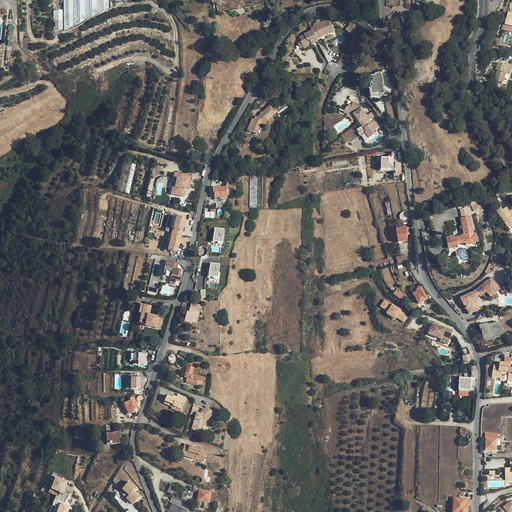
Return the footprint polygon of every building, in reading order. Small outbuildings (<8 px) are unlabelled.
[(181,7),(174,13),(187,28),(193,22),(181,7)] [(54,29),(64,29),(63,9),(54,10),(54,29)] [(312,31),(317,39),(327,34),(333,32),(332,26),(330,26),(329,20),(323,22),(321,23),(320,21),(314,24),(315,26),(311,28),(312,31)] [(346,29),(355,37),(360,32),(351,24),(346,29)] [(317,39),(312,31),(300,37),(302,41),(300,42),(304,48),(318,41),(317,39)] [(500,82),(502,78),(505,74),(508,76),(511,67),(511,66),(506,64),(505,65),(499,61),(495,69),(497,70),(492,78),(500,82)] [(383,84),(381,73),(368,75),(372,94),(378,93),(378,95),(384,94),(382,84),(383,84)] [(347,114),(351,116),(354,120),(356,118),(359,122),(367,116),(358,104),(353,102),(351,106),(349,105),(345,108),(344,112),(347,114)] [(256,134),(261,123),(266,118),(267,120),(277,111),(271,105),(263,112),(262,112),(261,112),(261,114),(262,115),(260,117),(259,116),(258,117),(256,116),(255,119),(252,118),(247,130),(249,131),(250,132),(251,132),(256,134)] [(367,116),(359,122),(364,128),(366,131),(365,132),(365,133),(369,138),(377,132),(375,130),(379,127),(374,121),(370,123),(368,121),(374,116),(371,113),(367,116)] [(379,157),(380,170),(392,169),(392,162),(389,162),(389,156),(379,157)] [(173,178),(169,194),(184,197),(186,188),(188,181),(189,181),(191,176),(178,173),(176,179),(174,178),(173,178)] [(259,174),(258,206),(266,206),(267,174),(259,174)] [(214,193),(214,200),(219,200),(219,202),(226,202),(226,188),(213,188),(213,193),(214,193)] [(508,228),(511,225),(511,216),(511,217),(505,208),(502,210),(500,208),(496,210),(508,228)] [(177,216),(172,232),(183,235),(184,231),(183,231),(186,218),(177,216)] [(468,218),(465,218),(461,219),(462,226),(461,227),(461,229),(462,229),(463,234),(462,235),(461,236),(455,237),(454,236),(453,236),(446,238),(448,249),(454,248),(454,246),(465,243),(466,245),(472,244),(475,243),(477,241),(477,238),(474,235),(471,235),(468,218)] [(406,227),(396,229),(398,243),(407,241),(406,235),(411,234),(410,228),(406,228),(406,227)] [(215,228),(213,243),(223,245),(225,229),(215,228)] [(172,232),(170,243),(166,242),(164,249),(178,252),(181,239),(182,240),(183,235),(172,232)] [(499,244),(498,255),(505,256),(506,244),(499,244)] [(406,255),(396,257),(397,264),(408,261),(406,255)] [(166,260),(165,268),(169,269),(169,267),(173,268),(170,279),(180,282),(182,277),(180,277),(181,269),(177,268),(178,266),(176,266),(177,263),(174,263),(174,262),(166,260)] [(209,264),(209,278),(220,278),(220,264),(209,264)] [(474,292),(459,298),(461,303),(463,303),(466,309),(467,308),(469,314),(477,310),(472,298),(475,297),(477,296),(479,294),(481,296),(487,291),(488,293),(492,291),(493,292),(499,287),(492,277),(474,292)] [(149,286),(148,293),(158,295),(159,288),(149,286)] [(492,291),(488,293),(491,296),(500,289),(499,287),(493,292),(492,291)] [(417,292),(413,294),(419,304),(427,299),(420,288),(416,290),(417,292)] [(397,290),(394,293),(400,298),(403,295),(397,290)] [(475,297),(472,298),(477,310),(480,309),(475,297)] [(386,314),(396,320),(397,318),(405,323),(410,314),(385,300),(380,307),(387,311),(386,314)] [(141,313),(139,323),(145,324),(145,326),(159,329),(162,317),(149,315),(151,306),(143,304),(141,313)] [(187,312),(185,322),(192,323),(192,322),(196,323),(199,313),(198,313),(200,306),(192,304),(189,313),(187,312)] [(481,332),(482,331),(484,339),(502,334),(499,323),(487,326),(487,325),(479,327),(481,332)] [(453,332),(433,324),(429,334),(441,339),(442,338),(449,341),(453,332)] [(146,365),(147,353),(131,353),(131,357),(130,357),(130,361),(134,361),(134,364),(146,365)] [(463,355),(464,363),(472,362),(471,354),(463,355)] [(508,377),(509,369),(509,365),(508,364),(501,364),(501,368),(496,367),(492,367),(491,378),(500,379),(500,374),(504,375),(504,377),(508,377)] [(187,366),(184,377),(187,378),(186,382),(197,385),(198,379),(204,380),(205,378),(192,374),(194,367),(187,366)] [(454,391),(456,377),(447,376),(446,391),(454,391)] [(141,389),(141,378),(131,378),(131,389),(141,389)] [(459,379),(459,392),(470,392),(471,379),(459,379)] [(167,396),(163,403),(172,407),(173,406),(181,410),(186,398),(178,394),(176,397),(173,396),(172,398),(170,397),(167,396)] [(124,405),(123,406),(127,415),(133,412),(132,410),(134,409),(138,407),(133,397),(128,399),(129,401),(123,403),(124,405)] [(214,414),(207,406),(200,414),(197,413),(199,407),(193,405),(191,414),(196,416),(191,430),(199,432),(201,425),(204,426),(206,422),(214,414)] [(106,425),(106,444),(119,443),(119,432),(113,432),(113,425),(106,425)] [(496,450),(496,439),(498,438),(498,434),(496,434),(485,433),(485,438),(486,438),(485,449),(496,450)] [(185,443),(183,450),(188,451),(186,457),(195,460),(195,459),(204,462),(207,452),(203,450),(204,449),(198,446),(196,447),(185,443)] [(64,491),(68,481),(56,477),(58,473),(52,472),(50,481),(53,481),(50,491),(56,493),(49,511),(68,511),(70,506),(65,504),(69,492),(64,491)] [(129,482),(122,489),(129,495),(128,496),(135,502),(140,497),(133,491),(136,488),(129,482)] [(120,492),(126,498),(128,496),(129,495),(122,489),(120,492)] [(199,490),(198,501),(209,503),(210,492),(199,490)] [(454,498),(452,511),(468,511),(469,499),(467,499),(467,497),(460,497),(460,499),(454,498)] [(187,511),(188,511),(172,503),(169,510),(173,511),(187,511)] [(511,503),(511,504),(509,503),(505,506),(504,504),(496,509),(497,511),(511,511),(511,503)]
